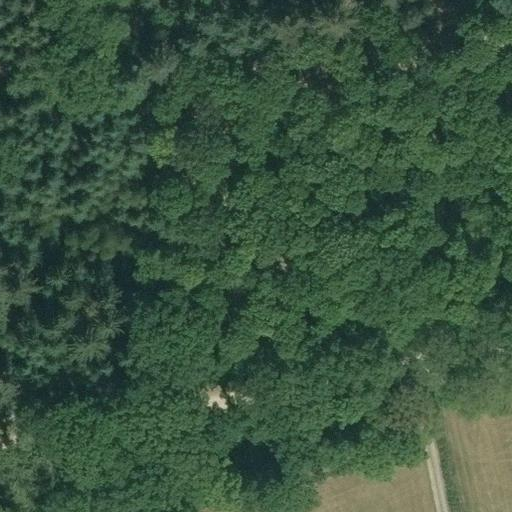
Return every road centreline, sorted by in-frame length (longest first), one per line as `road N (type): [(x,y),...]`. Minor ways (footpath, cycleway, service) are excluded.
road 1 (track): [(207,406),(130,0)]
road 2 (track): [(207,406),(511,342)]
road 3 (track): [(0,450),(207,406)]
road 4 (track): [(417,362),(446,511)]
